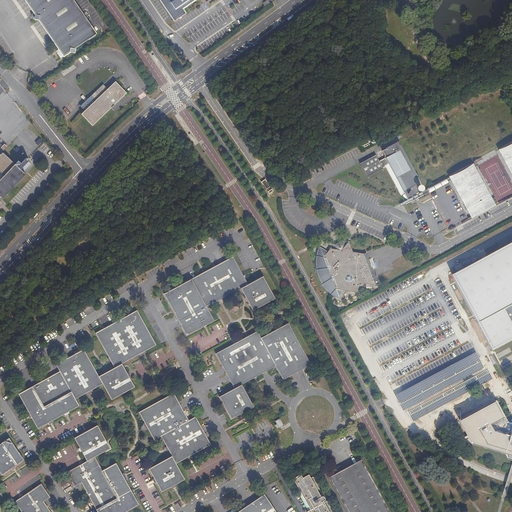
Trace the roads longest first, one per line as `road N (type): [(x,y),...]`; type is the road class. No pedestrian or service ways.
road 1 (unclassified): [(197,81),(261,171),(426,248),(444,248),(511,211)]
road 2 (unclassified): [(142,286),(246,477)]
road 3 (unclassified): [(511,237),(447,278),(511,402)]
road 4 (unclassified): [(0,380),(142,286)]
road 5 (unclassified): [(511,480),(443,449),(392,400)]
road 6 (tertiary): [(88,177),(197,81)]
road 7 (unclassified): [(142,286),(236,235),(255,268)]
road 8 (unclassified): [(88,177),(0,67)]
road 9 (tertiary): [(197,81),(305,0)]
road 10 (unclassified): [(0,400),(75,511)]
road 11 (tertiary): [(0,270),(88,177)]
road 12 (unclassified): [(325,435),(338,410),(315,390),(296,398),(291,411),(306,436)]
